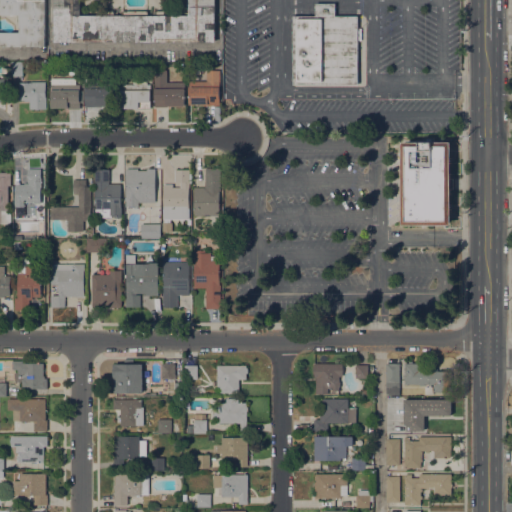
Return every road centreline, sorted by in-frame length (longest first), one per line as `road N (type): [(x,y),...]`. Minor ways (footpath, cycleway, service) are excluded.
road 1 (residential): [(487,348),(461,339),(0,341)]
road 2 (secondary): [(487,37),(488,285)]
road 3 (residential): [(241,140),(0,143)]
road 4 (residential): [(280,511),(280,339)]
road 5 (residential): [(82,511),(81,341)]
road 6 (secondary): [(487,348),(490,511)]
